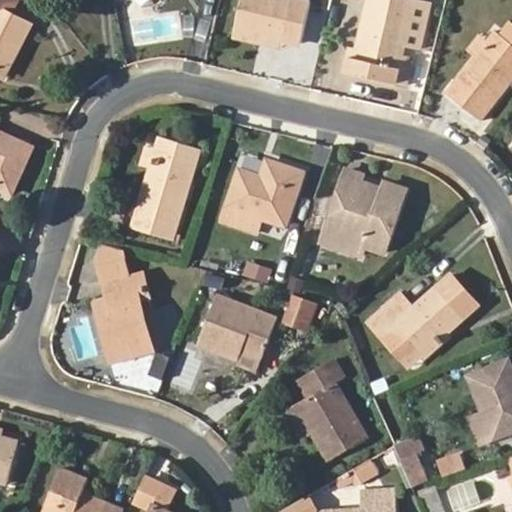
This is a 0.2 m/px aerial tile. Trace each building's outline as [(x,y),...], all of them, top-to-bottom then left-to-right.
[(0,0),(0,73),(6,76),(33,23),(12,12),(18,0),(0,0)] [(242,0),(236,26),(267,34),(266,36),(284,40),(285,38),(302,43),(311,2),(304,0),(242,0)] [(415,0),(372,0),(360,50),(355,49),(349,71),(407,85),(413,60),(403,58),(406,46),(421,50),(432,4),(415,0)] [(511,23),(505,19),(498,30),(511,37),(511,23)] [(492,39),(479,55),(450,92),(483,117),(510,83),(511,80),(511,41),(499,30),(492,39)] [(471,49),(479,55),(492,39),(484,33),(471,49)] [(0,186),(12,192),(33,146),(0,130),(0,186)] [(159,147),(153,167),(134,226),(172,239),(201,148),(162,137),(159,147)] [(144,164),(153,167),(159,147),(150,145),(144,164)] [(242,170),(224,219),(257,231),(262,217),(286,224),(303,172),(269,160),(263,177),(242,170)] [(347,169),(345,175),(362,181),(365,175),(347,169)] [(345,175),(326,231),(365,245),(384,253),(407,190),(387,182),(384,188),(382,193),(360,186),(362,181),(345,175)] [(382,193),(384,188),(362,181),(360,186),(382,193)] [(365,245),(326,231),(322,241),(361,256),(365,245)] [(110,297),(102,299),(111,336),(107,337),(113,360),(154,350),(141,302),(138,290),(147,289),(143,273),(106,283),(110,297)] [(423,353),(445,333),(479,304),(452,275),(415,308),(402,294),(370,322),(383,337),(398,324),(423,353)] [(150,299),(147,289),(138,290),(141,302),(150,299)] [(234,346),(243,349),(263,357),(279,318),(218,294),(199,342),(231,354),(234,346)] [(298,326),(313,301),(303,295),(288,321),(298,326)] [(111,336),(102,299),(97,301),(107,337),(111,336)] [(319,304),(313,301),(298,326),(305,329),(319,304)] [(398,324),(383,337),(407,366),(423,353),(398,324)] [(449,337),(445,333),(423,353),(427,357),(449,337)] [(240,358),(243,349),(234,346),(231,354),(240,358)] [(297,403),(329,460),(367,438),(334,382),(342,377),(332,360),(298,379),(308,397),(297,403)] [(511,368),(509,361),(472,376),(485,411),(471,416),(481,441),(511,429),(511,368)] [(417,453),(424,451),(417,433),(390,443),(408,488),(428,480),(417,453)] [(0,435),(0,479),(8,482),(20,441),(0,435)] [(357,486),(378,474),(369,458),(348,470),(357,486)] [(62,467),(42,511),(123,511),(125,510),(84,492),(90,479),(62,467)] [(511,511),(511,478),(498,482),(508,511),(511,511)] [(151,511),(168,511),(178,492),(149,479),(138,502),(153,509),(151,511)] [(446,511),(437,483),(418,489),(425,511),(446,511)] [(395,511),(395,489),(364,491),(365,508),(324,511),(395,511)] [(308,495),(283,510),(284,511),(316,511),(317,510),(308,495)]
